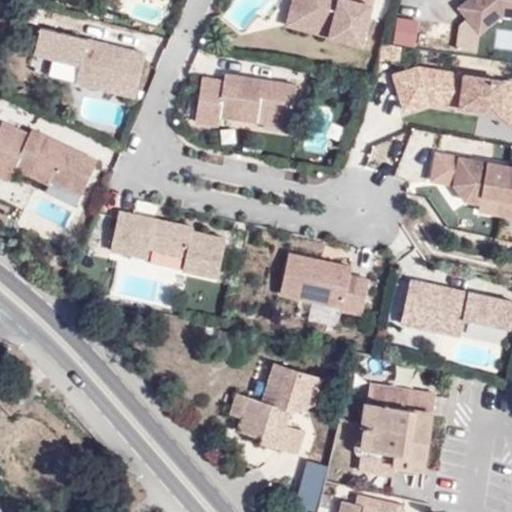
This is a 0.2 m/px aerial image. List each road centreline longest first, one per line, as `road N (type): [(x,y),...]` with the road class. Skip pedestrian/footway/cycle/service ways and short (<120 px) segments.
road 1 (primary): [(227,511),(50,316),(0,275)]
road 2 (primary): [(0,300),(91,389),(195,511)]
